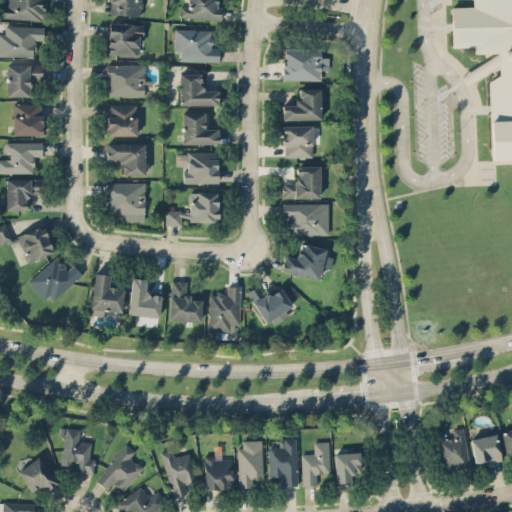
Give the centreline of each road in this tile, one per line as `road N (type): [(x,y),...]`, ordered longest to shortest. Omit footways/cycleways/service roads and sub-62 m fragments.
road 1 (secondary): [(375,363),(274,371),(73,359),(0,345)]
road 2 (secondary): [(0,374),(196,401),(311,399)]
road 3 (residential): [(256,0),(252,254)]
road 4 (residential): [(84,232),(73,213),(73,0)]
road 5 (tertiary): [(370,196),(364,292),(378,394)]
road 6 (tertiary): [(405,392),(370,196)]
road 7 (tertiary): [(372,0),(370,196)]
road 8 (residential): [(252,254),(94,240),(84,232)]
road 9 (residential): [(511,490),(378,511)]
